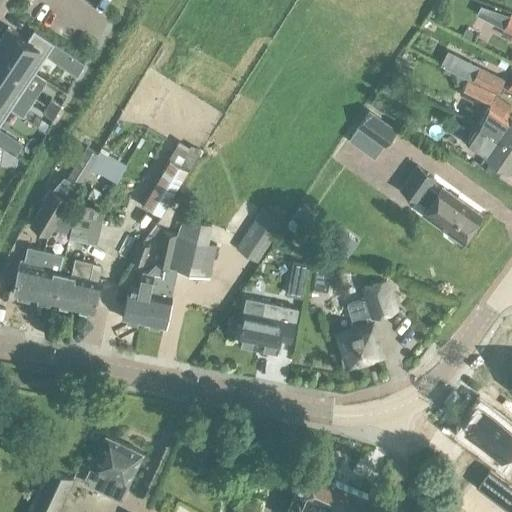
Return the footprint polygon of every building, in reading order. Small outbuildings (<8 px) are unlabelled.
[(481,7),(478,15),(496,25),(501,14),(481,7)] [(511,15),(503,29),(511,33),(511,15)] [(8,26),(0,38),(0,47),(35,72),(54,43),(34,29),(27,39),(8,26)] [(473,26),(468,37),(474,40),(480,30),(473,26)] [(0,47),(0,74),(23,90),(35,72),(0,47)] [(74,59),(66,71),(76,78),(83,66),(74,59)] [(465,61),(460,71),(473,79),(471,82),(494,94),(496,95),(504,80),(465,61)] [(0,102),(10,109),(23,90),(0,74),(0,102)] [(468,81),(461,94),(487,108),(494,94),(471,82),(468,81)] [(490,117),(483,126),(494,132),(506,140),(511,143),(511,115),(506,111),(511,104),(496,95),(494,94),(487,108),(494,111),(490,117)] [(52,99),(48,106),(58,113),(62,106),(52,99)] [(0,102),(0,124),(10,109),(0,102)] [(47,106),(43,114),(53,121),(58,113),(48,106),(47,106)] [(366,110),(356,124),(384,143),(394,129),(366,110)] [(477,136),(471,145),(481,152),(510,171),(511,168),(511,143),(506,140),(494,132),(483,126),(477,136)] [(86,146),(67,178),(79,186),(91,167),(99,154),(86,146)] [(189,148),(184,158),(193,162),(198,153),(189,148)] [(99,154),(91,167),(117,181),(126,164),(101,149),(99,154)] [(170,159),(143,204),(162,215),(162,214),(174,194),(189,170),(170,159)] [(417,165),(400,189),(416,202),(434,177),(417,165)] [(50,190),(30,225),(47,235),(67,199),(50,190)] [(441,190),(424,214),(447,231),(448,235),(454,240),(459,239),(463,242),(481,218),(441,190)] [(299,205),(291,216),(304,225),(312,214),(299,205)] [(263,209),(239,245),(260,259),(271,243),(273,240),(273,239),(284,223),(263,209)] [(70,224),(69,229),(89,233),(89,232),(92,218),(73,214),(70,224)] [(160,217),(137,250),(156,263),(157,263),(172,239),(178,230),(160,217)] [(92,218),(89,232),(97,234),(100,220),(92,218)] [(334,244),(353,254),(361,239),(342,229),(334,244)] [(149,291),(143,322),(165,326),(170,295),(176,269),(209,276),(216,246),(208,244),(176,235),(174,241),(172,239),(157,263),(165,265),(163,276),(152,274),(149,291)] [(19,262),(11,293),(32,297),(40,267),(44,251),(26,247),(23,263),(19,262)] [(40,267),(32,297),(53,302),(60,271),(63,255),(44,251),(40,267)] [(60,271),(53,302),(73,307),(80,276),(83,260),(74,258),(70,274),(60,271)] [(80,276),(73,307),(94,312),(100,281),(96,280),(99,269),(91,267),(92,262),(83,260),(80,276)] [(157,263),(148,273),(152,274),(163,276),(165,265),(157,263)] [(130,279),(122,318),(143,322),(149,291),(152,274),(142,272),(140,282),(130,279)] [(296,275),(295,283),(304,283),(305,276),(296,275)] [(365,283),(368,295),(372,308),(373,312),(374,313),(400,305),(390,275),(365,283)] [(355,327),(337,333),(347,366),(384,355),(373,322),(368,323),(365,314),(373,312),(372,308),(368,295),(347,302),(355,327)] [(242,311),(236,341),(260,346),(260,349),(275,352),(277,340),(279,332),(291,335),(297,309),(264,302),(245,298),(242,311)] [(476,417),(462,434),(507,468),(511,462),(511,427),(504,437),(476,417)] [(143,452),(106,434),(91,466),(127,484),(143,452)] [(51,511),(68,476),(48,467),(26,511),(51,511)] [(286,511),(322,511),(336,484),(306,470),(286,511)] [(364,497),(336,484),(322,511),(365,511),(358,509),(364,497)]
